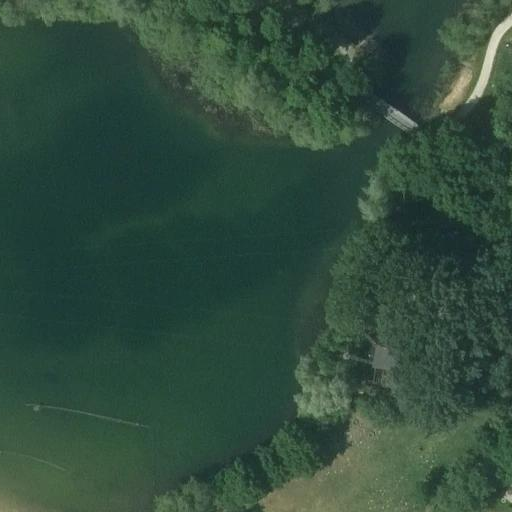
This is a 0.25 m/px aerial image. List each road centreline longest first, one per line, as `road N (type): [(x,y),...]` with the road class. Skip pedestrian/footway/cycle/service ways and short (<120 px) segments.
road 1 (unclassified): [(221,0),(511,195)]
road 2 (track): [(511,17),(455,128),(431,142)]
